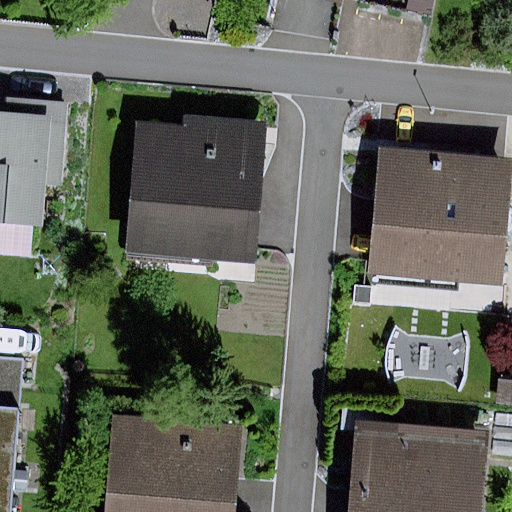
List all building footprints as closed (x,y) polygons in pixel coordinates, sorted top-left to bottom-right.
[(298,0),(339,9),(341,0),(298,0)] [(432,0),(404,0),(403,11),(430,15),(432,0)] [(0,225),(42,229),(46,183),(62,184),(69,103),(0,96),(0,225)] [(185,138),(137,134),(125,265),(252,277),(258,210),(265,131),(187,124),(185,138)] [(506,171),(382,160),(371,280),(495,292),(506,171)] [(0,358),(0,410),(16,412),(20,360),(0,358)] [(511,377),(495,376),(492,403),(511,404),(511,377)] [(7,511),(16,412),(0,410),(0,511),(7,511)] [(232,511),(239,437),(114,426),(106,511),(232,511)] [(475,511),(480,443),(355,435),(349,511),(475,511)]
